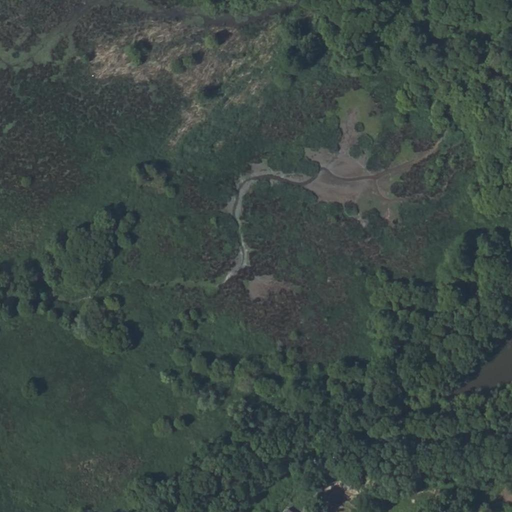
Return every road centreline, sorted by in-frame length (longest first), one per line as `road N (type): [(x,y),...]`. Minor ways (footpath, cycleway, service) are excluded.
road 1 (track): [(511,307),(412,404),(328,461)]
road 2 (track): [(511,428),(397,456),(328,461)]
